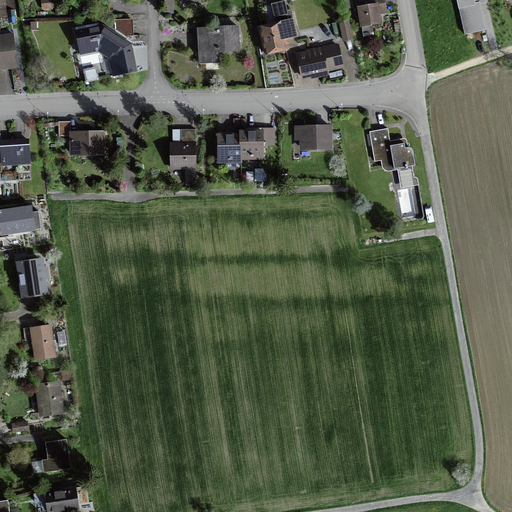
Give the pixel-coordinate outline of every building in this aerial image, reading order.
[(386,12),(383,0),(369,0),(370,6),(358,8),(362,26),(380,23),(378,13),(386,12)] [(456,0),(465,34),(481,31),(474,0),(456,0)] [(261,29),(266,51),(286,47),(284,39),(297,36),(291,10),(287,10),(285,1),(275,3),(280,25),(261,29)] [(115,20),(115,34),(103,26),(76,31),(80,53),(98,49),(111,57),(115,75),(136,71),(131,44),(119,36),(132,36),(131,19),(115,20)] [(349,23),(341,24),(345,44),(353,42),(349,23)] [(218,63),(219,62),(218,52),(239,50),(238,26),(217,27),(217,30),(198,31),(200,63),(201,64),(218,63)] [(13,34),(0,36),(0,68),(18,66),(13,34)] [(299,58),(303,75),(342,67),(337,45),(309,51),(310,56),(299,58)] [(330,126),(302,127),(303,149),(331,148),(330,126)] [(273,144),(273,129),(252,128),(252,131),(240,132),(241,160),(241,157),(263,156),(263,145),(273,144)] [(388,128),(370,132),(375,162),(393,158),(394,169),(400,168),(403,185),(415,183),(412,166),(415,165),(413,151),(411,148),(408,147),(407,143),(403,143),(402,139),(390,141),(388,128)] [(186,167),(186,185),(197,184),(196,166),(194,166),(194,145),(196,145),(196,129),(181,129),(181,144),(174,145),(174,167),(186,167)] [(104,131),(70,132),(71,152),(93,151),(93,155),(104,155),(104,131)] [(218,132),(219,160),(241,160),(240,132),(240,135),(229,135),(229,132),(218,132)] [(28,140),(2,142),(3,164),(30,162),(28,140)] [(3,234),(35,230),(31,206),(0,210),(0,222),(0,224),(2,224),(3,234)] [(42,268),(41,260),(18,263),(20,276),(23,275),(24,277),(25,283),(21,283),(23,296),(46,293),(44,277),(48,276),(47,267),(42,268)] [(25,341),(33,340),(36,359),(55,356),(50,325),(23,328),(25,341)] [(58,381),(33,384),(34,397),(38,396),(41,416),(63,413),(58,381)] [(13,432),(28,430),(27,422),(12,424),(13,432)] [(71,468),(66,439),(45,442),(48,459),(32,462),(33,473),(71,468)] [(48,511),(77,508),(78,511),(93,511),(92,502),(78,504),(75,488),(34,494),(36,502),(42,508),(48,507),(48,511)] [(0,511),(9,511),(8,500),(0,500),(0,511)]
